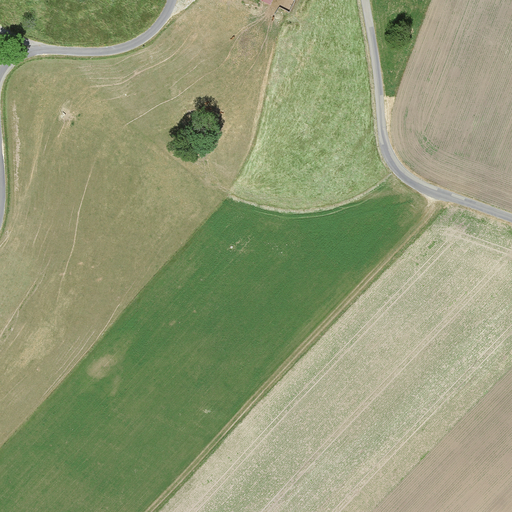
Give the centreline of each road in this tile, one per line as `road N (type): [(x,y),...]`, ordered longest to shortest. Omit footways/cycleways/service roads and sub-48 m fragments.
road 1 (track): [(425,190),(132,511)]
road 2 (tertiary): [(364,0),(392,165),(425,190),(511,220)]
road 3 (unclassified): [(0,87),(8,67),(27,55),(139,42),(173,0)]
